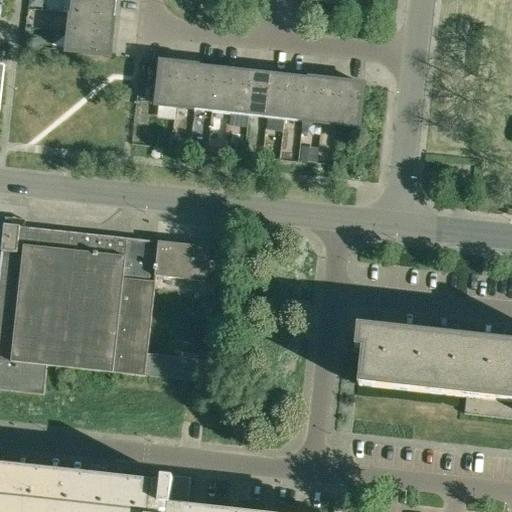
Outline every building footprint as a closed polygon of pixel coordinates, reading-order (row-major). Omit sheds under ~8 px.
[(43,0),(29,0),(29,8),(43,8),(43,0)] [(117,0),(114,0),(71,0),(70,13),(115,18),(117,0)] [(70,13),(68,31),(113,36),(115,18),(70,13)] [(66,51),(111,55),(113,36),(68,31),(66,51)] [(176,108),(181,63),(162,61),(157,106),(176,108)] [(176,108),(194,110),(199,65),(181,63),(176,108)] [(212,112),(217,67),(199,65),(194,110),(212,112)] [(212,112),(230,114),(235,69),(217,67),(212,112)] [(230,114),(249,116),(253,71),(235,69),(230,114)] [(249,116),(267,118),(272,73),(253,71),(249,116)] [(290,76),(272,73),(267,118),(285,120),(290,76)] [(285,120),(303,122),(308,77),(290,76),(285,120)] [(321,124),(326,80),(308,77),(303,122),(321,124)] [(321,124),(339,126),(344,82),(326,80),(321,124)] [(363,84),(344,82),(339,126),(358,128),(363,84)] [(158,135),(157,144),(170,145),(171,136),(158,135)] [(209,137),(207,151),(225,153),(227,141),(227,139),(209,137)] [(301,147),(299,161),(316,163),(318,149),(301,147)] [(26,220),(5,217),(0,268),(0,390),(44,395),(47,366),(211,384),(213,361),(148,354),(156,277),(206,282),(210,247),(25,227),(26,220)] [(511,342),(503,341),(502,348),(490,347),(363,333),(358,383),(466,395),(464,414),(511,419),(511,340),(511,342)] [(203,511),(187,510),(191,478),(172,476),(172,479),(164,478),(162,478),(161,484),(151,482),(150,480),(148,478),(146,476),(144,475),(142,474),(139,473),(136,473),(134,473),(131,474),(129,475),(127,477),(125,479),(125,480),(117,479),(117,482),(105,481),(0,469),(0,511),(203,511)]
